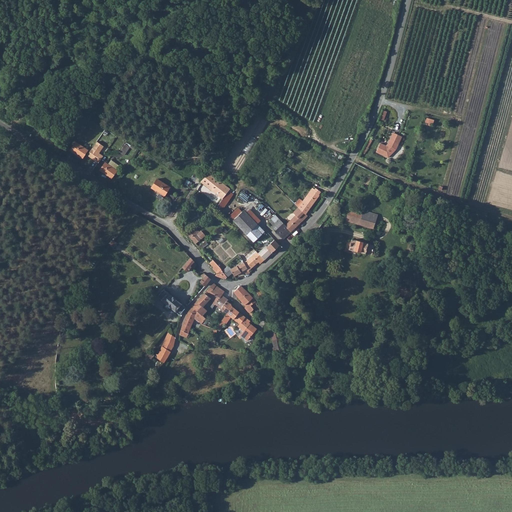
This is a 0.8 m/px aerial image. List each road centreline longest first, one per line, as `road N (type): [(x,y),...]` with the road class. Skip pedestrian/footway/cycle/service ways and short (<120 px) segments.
road 1 (unclassified): [(0,122),(169,227),(213,278),(240,284),(261,274),(330,200),(373,119),(408,0)]
road 2 (track): [(353,158),(457,203),(511,215)]
